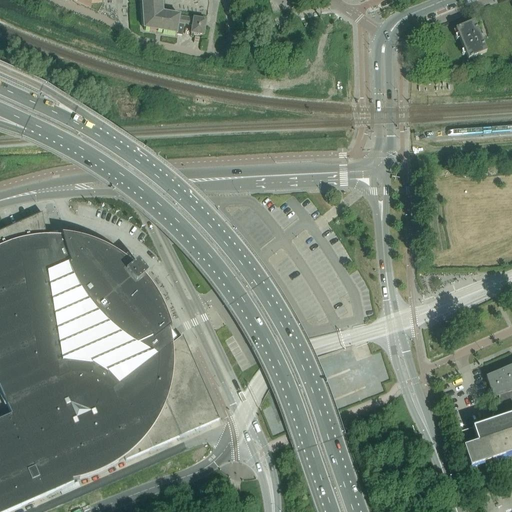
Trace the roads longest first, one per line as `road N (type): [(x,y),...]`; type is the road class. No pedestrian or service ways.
road 1 (trunk): [(27,126),(126,182),(231,285),(279,368),(332,511)]
road 2 (trunk): [(353,511),(304,376),(248,277),(176,197),(85,133)]
road 3 (trunk): [(272,499),(266,449),(197,302)]
road 4 (trunk): [(187,307),(272,499)]
road 5 (secondary): [(382,33),(374,170)]
road 6 (secondary): [(387,170),(391,39)]
road 7 (secondary): [(137,190),(187,307)]
road 8 (secondary): [(197,302),(151,190)]
